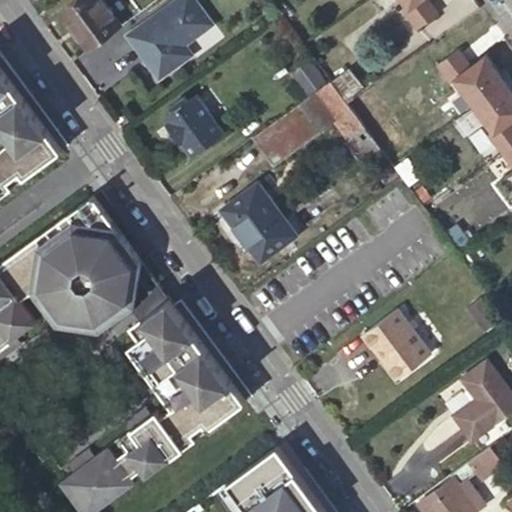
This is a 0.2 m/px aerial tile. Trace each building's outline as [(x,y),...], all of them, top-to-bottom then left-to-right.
[(77,0),(61,13),(89,48),(122,25),(103,0),(77,0)] [(196,0),(174,0),(126,35),(140,54),(145,51),(149,56),(144,60),(158,79),(192,55),(185,44),(213,24),(196,0)] [(404,0),(409,6),(403,10),(418,29),(439,13),(429,0),(404,0)] [(475,104),(511,77),(511,74),(507,67),(500,72),(487,54),(471,65),(458,48),(437,64),(451,84),(456,80),(475,104)] [(27,90),(0,53),(0,67),(59,148),(66,143),(27,90)] [(311,58),(292,71),(308,94),(327,81),(311,58)] [(0,67),(0,191),(59,148),(0,67)] [(348,74),(335,84),(351,104),(363,95),(348,74)] [(511,77),(475,104),(494,130),(488,134),(502,152),(511,144),(511,121),(511,120),(511,119),(511,77)] [(335,84),(331,80),(314,92),(365,161),(383,148),(376,139),(351,104),(335,84)] [(402,121),(375,86),(363,95),(351,104),(376,139),(402,121)] [(187,149),(196,142),(201,150),(224,132),(197,94),(188,101),(185,96),(170,107),(173,112),(165,118),(187,149)] [(300,101),(254,135),(274,164),(321,130),(300,101)] [(196,142),(187,149),(192,156),(201,150),(196,142)] [(511,144),(502,152),(511,165),(511,144)] [(258,182),(223,208),(261,259),(297,234),(258,182)] [(107,199),(99,188),(92,194),(107,215),(115,209),(107,199)] [(107,215),(92,194),(0,259),(0,343),(16,332),(36,318),(21,296),(32,288),(50,314),(108,324),(131,307),(134,310),(139,307),(137,305),(142,262),(141,260),(130,245),(114,224),(107,215)] [(436,199),(425,206),(431,215),(457,249),(467,242),(436,199)] [(130,245),(137,240),(122,219),(114,224),(130,245)] [(158,283),(165,278),(148,255),(141,260),(142,262),(158,283)] [(78,511),(87,511),(244,401),(174,305),(169,298),(145,316),(142,313),(138,316),(140,319),(129,327),(138,339),(127,346),(142,367),(157,388),(170,407),(158,416),(154,410),(149,413),(127,429),(91,454),(69,470),(56,480),(78,511)] [(174,305),(244,401),(252,396),(181,300),(174,305)] [(428,349),(398,307),(363,333),(372,346),(374,345),(397,378),(427,356),(428,349)] [(99,331),(108,324),(50,314),(57,324),(99,331)] [(16,332),(0,343),(0,354),(21,340),(16,332)] [(0,401),(9,415),(17,409),(0,386),(0,359),(1,358),(0,356),(0,401)] [(511,388),(489,357),(463,376),(477,396),(455,413),(473,439),(511,410),(511,388)] [(157,388),(142,367),(134,372),(149,394),(157,388)] [(121,421),(127,429),(149,413),(144,406),(121,421)] [(18,426),(56,480),(69,470),(64,462),(57,467),(25,421),(18,426)] [(498,439),(490,444),(499,456),(507,451),(498,439)] [(490,444),(469,460),(480,476),(481,478),(503,462),(499,456),(490,444)] [(319,511),(324,509),(277,445),(225,483),(244,508),(239,511),(319,511)] [(64,462),(69,470),(91,454),(86,446),(64,462)] [(420,501),(427,511),(473,511),(478,509),(476,508),(484,502),(470,483),(480,476),(469,460),(451,473),(454,476),(420,501)] [(239,511),(244,508),(225,483),(219,488),(237,511),(239,511)] [(197,511),(202,509),(199,503),(193,507),(196,511),(197,511)]
